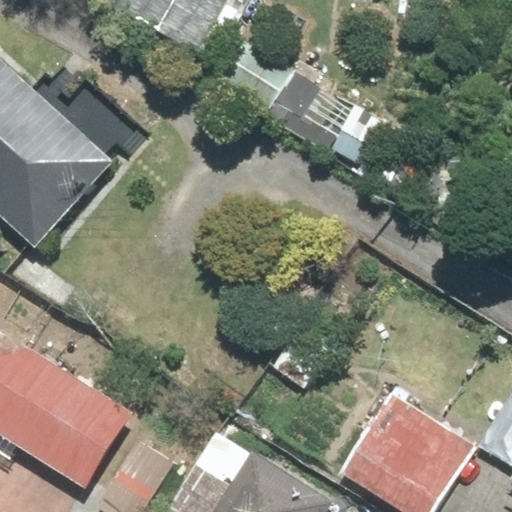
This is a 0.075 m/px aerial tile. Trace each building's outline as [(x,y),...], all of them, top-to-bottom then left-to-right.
[(121,0),(118,7),(208,52),(234,0),(121,0)] [(0,47),(0,206),(40,244),(119,162),(0,47)] [(0,319),(0,428),(2,425),(104,487),(151,411),(0,319)] [(401,381),(342,474),(401,511),(443,511),(491,439),(401,381)] [(162,511),(193,465),(146,435),(103,503),(117,511),(162,511)] [(336,511),(338,509),(231,442),(212,471),(242,489),(227,511),(336,511)]
